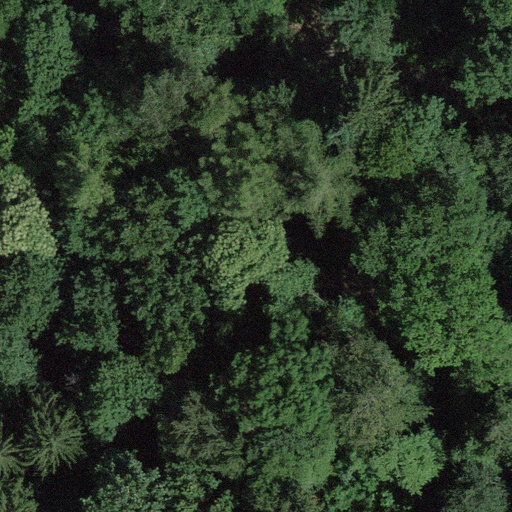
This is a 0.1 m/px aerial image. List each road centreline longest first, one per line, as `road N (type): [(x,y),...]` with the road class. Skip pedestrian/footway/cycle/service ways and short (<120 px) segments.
road 1 (track): [(0,145),(138,85),(282,49),(511,83)]
road 2 (track): [(136,511),(283,332),(511,177)]
